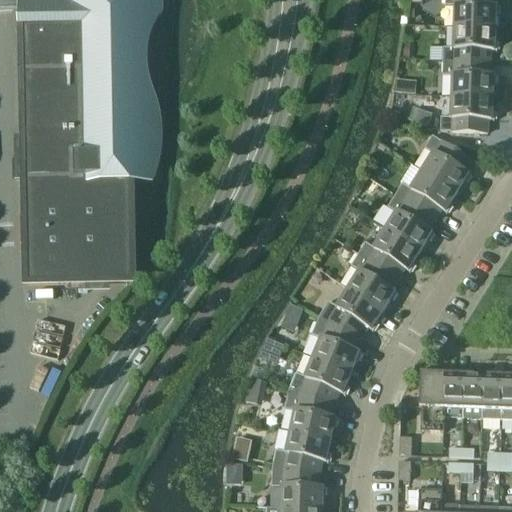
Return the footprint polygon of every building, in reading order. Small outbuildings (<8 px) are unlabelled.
[(454,30),(495,31),(495,18),(497,18),(497,19),(498,19),(498,8),(497,8),(497,9),(492,9),(492,0),(444,0),(444,8),(454,9),(454,30)] [(24,142),(25,181),(147,179),(146,166),(145,82),(143,5),(22,7),(24,142)] [(494,45),(495,31),(454,30),(453,51),(443,50),(442,64),(490,66),(490,53),(495,53),(495,54),(497,54),(497,44),(496,44),(496,45),(494,45)] [(401,46),(401,59),(408,60),(409,47),(401,46)] [(489,78),(490,66),(442,64),(442,78),(452,78),(451,99),(492,101),(493,87),(494,87),(494,88),(495,88),(496,78),(495,78),(494,78),(489,78)] [(492,114),(492,101),(451,99),(450,120),(440,120),(440,134),(487,136),(488,123),(493,123),(493,124),(494,124),(494,113),(493,113),(493,114),(492,114)] [(422,174),(457,196),(464,184),(465,185),(464,186),(466,186),(471,177),(470,177),(465,175),(472,164),(432,139),(424,151),(433,156),(422,174)] [(450,207),(457,196),(422,174),(411,192),(402,186),(395,198),(435,223),(442,213),(446,215),(445,216),(447,217),(452,208),(451,207),(451,208),(450,207)] [(147,180),(147,179),(25,181),(26,243),(27,286),(133,284),(132,264),(132,220),(131,181),(147,180)] [(428,234),(435,223),(395,198),(388,210),(396,215),(385,233),(420,255),(427,243),(428,244),(428,245),(429,245),(434,236),(433,236),(428,234)] [(413,266),(420,255),(385,233),(374,251),(365,245),(358,257),(398,282),(405,272),(409,274),(408,275),(410,276),(415,267),(414,266),(414,267),(413,266)] [(391,293),(398,282),(358,257),(351,269),(359,274),(348,292),(383,314),(390,302),(391,303),(391,304),(392,304),(397,295),(396,295),(391,293)] [(376,325),(383,314),(348,292),(337,310),(328,304),(318,320),(361,342),(368,330),(372,333),(372,334),(373,335),(378,326),(377,325),(377,326),(376,325)] [(289,308),(285,318),(297,323),(302,313),(289,308)] [(356,354),(361,342),(318,320),(311,337),(321,341),(313,360),(351,376),(356,363),(357,364),(357,365),(358,365),(362,355),(361,355),(360,356),(356,354)] [(346,389),(351,376),(313,360),(305,380),(296,376),(289,393),(334,407),(339,395),(344,397),(343,398),(345,398),(349,389),(347,388),(347,389),(346,389)] [(444,421),(445,411),(444,411),(445,376),(427,375),(421,375),(419,410),(421,410),(420,434),(444,435),(444,421)] [(445,376),(444,411),(445,411),(444,421),(462,421),(464,377),(463,377),(463,378),(446,376),(445,376)] [(482,422),(483,377),(464,376),(464,377),(462,421),(482,422)] [(501,423),(503,378),(483,377),(482,422),(501,423)] [(511,423),(511,378),(503,378),(501,423),(511,423)] [(331,420),(334,407),(289,393),(285,412),(294,414),(290,434),(330,443),(333,430),(334,430),(334,431),(335,431),(338,421),(337,420),(336,421),(331,420)] [(328,456),(330,443),(290,434),(286,455),(276,453),(272,471),(319,477),(322,464),(327,465),(327,466),(328,466),(330,456),(329,455),(329,456),(328,456)] [(411,449),(412,440),(400,440),(399,449),(411,449)] [(411,449),(399,449),(399,458),(411,458),(411,449)] [(461,461),(461,452),(449,451),(449,460),(461,461)] [(461,452),(461,461),(474,461),(474,452),(461,452)] [(499,465),(500,456),(487,456),(487,465),(499,465)] [(499,465),(511,466),(511,457),(511,456),(500,456),(499,465)] [(410,474),(411,465),(399,464),(398,473),(410,474)] [(499,474),(499,465),(487,465),(486,473),(499,474)] [(511,474),(511,466),(499,465),(499,474),(511,474)] [(460,475),(461,467),(449,466),(448,475),(460,475)] [(461,467),(460,475),(473,476),(473,467),(461,467)] [(319,490),(319,477),(272,471),(271,490),(281,490),(280,511),(313,511),(321,511),(322,499),(323,499),(323,500),(325,500),(325,489),(324,489),(324,490),(319,490)] [(398,473),(398,482),(410,483),(410,474),(398,473)] [(442,493),(418,492),(417,511),(441,511),(441,508),(442,493)]
